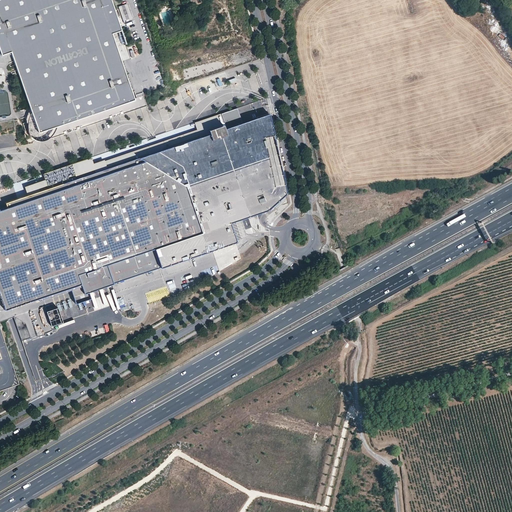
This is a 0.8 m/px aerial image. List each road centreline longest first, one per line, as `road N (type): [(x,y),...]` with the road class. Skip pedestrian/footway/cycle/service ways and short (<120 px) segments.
road 1 (motorway): [(0,506),(511,217)]
road 2 (motorway): [(511,194),(0,483)]
road 3 (secondary): [(0,438),(253,291),(301,252)]
road 4 (secondary): [(286,242),(259,273),(0,423)]
road 5 (secondary): [(253,0),(296,191),(287,229)]
road 6 (secondary): [(310,227),(265,0)]
road 7 (unclassified): [(358,318),(360,431),(372,453),(393,466),(403,511)]
road 8 (track): [(511,250),(359,330)]
